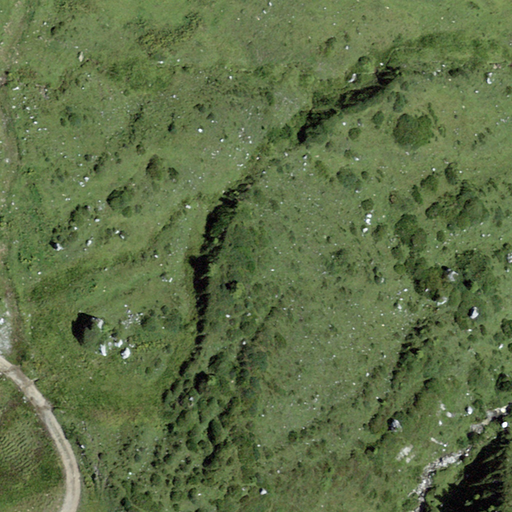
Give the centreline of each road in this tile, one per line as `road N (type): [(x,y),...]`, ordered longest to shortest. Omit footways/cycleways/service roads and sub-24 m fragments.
road 1 (track): [(39,0),(1,76),(26,376)]
road 2 (track): [(0,358),(26,376),(65,438),(73,465),(64,511)]
